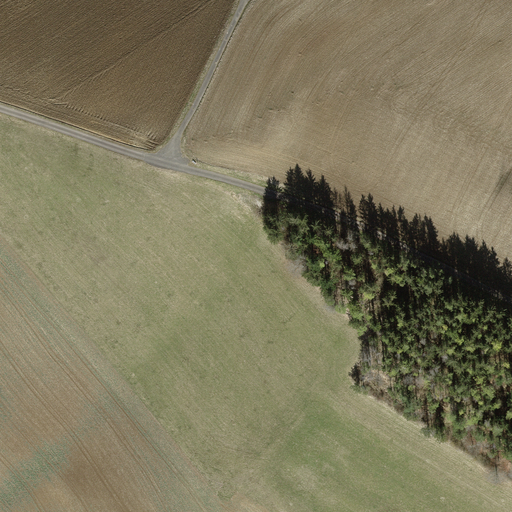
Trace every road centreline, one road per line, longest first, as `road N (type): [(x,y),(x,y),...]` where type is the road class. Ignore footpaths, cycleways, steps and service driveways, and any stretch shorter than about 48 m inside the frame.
road 1 (track): [(0,108),(294,203),(511,307)]
road 2 (track): [(239,0),(166,163)]
